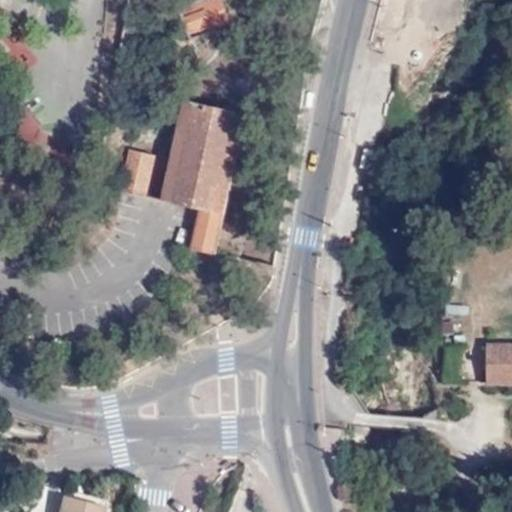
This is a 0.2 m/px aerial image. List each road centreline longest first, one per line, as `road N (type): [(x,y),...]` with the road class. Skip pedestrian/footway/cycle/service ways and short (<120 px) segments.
road 1 (primary): [(353,0),(299,266)]
road 2 (unknown): [(169,430),(86,465),(32,460),(0,443)]
